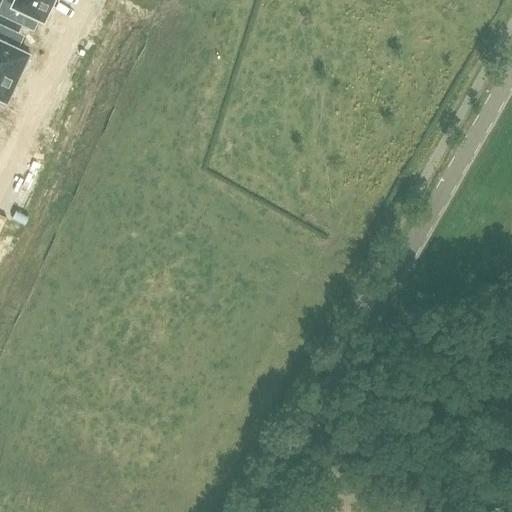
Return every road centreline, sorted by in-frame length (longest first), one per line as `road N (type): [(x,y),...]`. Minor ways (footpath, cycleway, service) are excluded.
road 1 (tertiary): [(263,511),(511,69)]
road 2 (residential): [(0,189),(87,0)]
